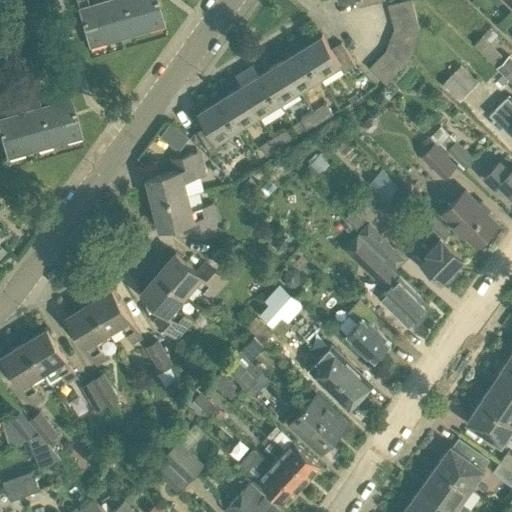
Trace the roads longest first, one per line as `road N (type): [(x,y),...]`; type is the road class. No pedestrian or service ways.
road 1 (residential): [(0,308),(230,0)]
road 2 (residential): [(334,511),(511,254)]
